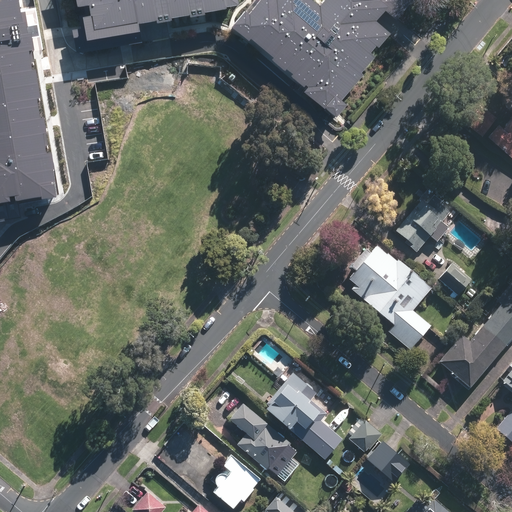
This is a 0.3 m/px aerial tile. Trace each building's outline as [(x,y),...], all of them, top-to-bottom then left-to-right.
[(0,202),(53,196),(55,154),(21,0),(12,0),(0,2),(0,202)] [(84,0),(88,26),(244,1),(244,0),(84,0)] [(251,0),(234,19),(334,109),(384,53),(371,42),(409,0),(251,0)] [(213,73),(205,69),(199,80),(207,84),(213,73)] [(218,72),(209,85),(250,112),(258,99),(218,72)] [(178,161),(173,166),(169,162),(147,153),(150,146),(136,141),(134,145),(130,144),(151,86),(117,74),(74,193),(108,205),(127,152),(133,155),(117,188),(135,197),(141,189),(146,191),(158,167),(166,175),(167,176),(147,198),(171,218),(204,185),(208,189),(239,157),(207,130),(190,146),(188,144),(174,158),(178,161)] [(467,123),(484,137),(499,117),(482,104),(467,123)] [(188,127),(189,119),(168,119),(168,138),(190,138),(190,127),(188,127)] [(502,123),(490,137),(511,157),(511,119),(506,126),(502,123)] [(456,207),(432,188),(397,230),(408,239),(406,242),(418,252),(432,236),(439,241),(451,226),(444,221),(456,207)] [(390,331),(411,349),(433,324),(416,309),(435,287),(382,240),(373,250),(369,246),(352,265),(357,269),(350,277),(357,284),(353,288),(395,325),(390,331)] [(453,262),(439,279),(459,296),(473,279),(453,262)] [(440,361),(472,387),(511,339),(511,282),(498,299),(503,303),(472,339),(464,332),(440,361)] [(0,405),(47,349),(23,329),(3,353),(0,349),(0,405)] [(291,428),(310,443),(320,430),(313,424),(326,409),(313,399),(320,391),(295,371),(267,405),(293,425),(291,428)] [(41,382),(25,402),(31,407),(19,422),(29,430),(27,434),(54,456),(85,418),(41,382)] [(302,448),(246,401),(232,417),(249,432),(239,443),(279,476),(302,448)] [(511,409),(497,427),(511,439),(511,409)] [(384,434),(363,418),(347,437),(368,454),(384,434)] [(217,460),(186,433),(162,459),(193,487),(217,460)] [(386,439),(370,459),(397,482),(413,462),(386,439)] [(219,481),(221,483),(215,491),(235,508),(244,498),(247,500),(257,487),(256,486),(264,477),(235,452),(225,463),(233,469),(229,474),(229,473),(225,472),(221,474),(219,477),(219,481)] [(149,491),(133,509),(136,511),(162,511),(168,506),(149,491)] [(300,511),(279,494),(263,511),(300,511)] [(452,511),(436,499),(430,506),(419,497),(406,511),(452,511)] [(211,511),(201,503),(192,511),(186,511),(185,511),(183,511),(211,511)]
